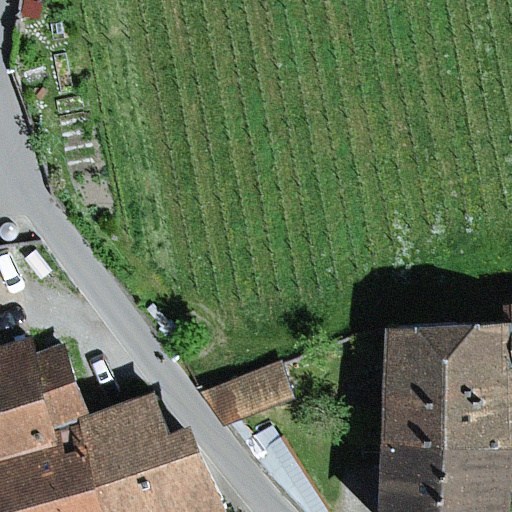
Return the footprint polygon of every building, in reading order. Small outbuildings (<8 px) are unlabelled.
[(508,384),(505,311),(380,315),(375,425),(509,435),(509,429),(508,394),(508,384)] [(50,422),(34,351),(30,333),(0,340),(0,460),(82,440),(75,413),(50,422)] [(63,342),(34,351),(50,422),(75,413),(83,410),(63,342)] [(279,359),(199,389),(222,419),(289,390),(279,359)] [(82,440),(100,511),(192,511),(222,503),(185,417),(164,424),(148,386),(83,410),(75,413),(82,440)] [(507,511),(509,435),(375,425),(371,511),(507,511)] [(100,511),(82,440),(0,460),(0,511),(100,511)] [(225,511),(222,503),(192,511),(225,511)]
